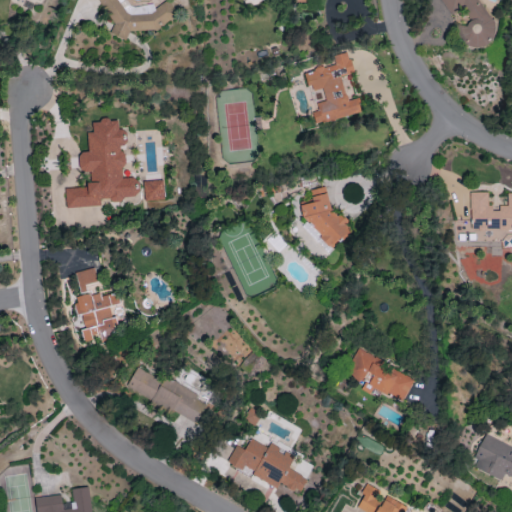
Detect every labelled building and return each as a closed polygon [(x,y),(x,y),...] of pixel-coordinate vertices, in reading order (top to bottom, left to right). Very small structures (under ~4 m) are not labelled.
[(97,0),(111,20),(112,38),(127,36),(127,31),(156,29),(171,19),(169,1),(164,2),(155,8),(152,5),(130,7),(125,0),(97,0)] [(440,0),(448,13),(454,13),(463,8),(469,17),(468,21),(456,28),(459,32),(458,37),(463,46),(474,48),(477,46),(483,47),(493,41),(495,26),(478,0),(440,0)] [(360,112),(356,98),(347,100),(340,76),(353,73),(347,51),(332,55),(334,64),(304,72),(310,91),(321,88),(325,100),(316,103),(318,110),(311,112),(315,124),(360,112)] [(66,205),(100,208),(100,199),(120,201),(122,200),(122,198),(137,195),(138,179),(122,177),(123,161),(120,144),(121,138),(117,119),(110,118),(92,122),(91,131),(88,132),(86,151),(77,153),(81,172),(95,173),(97,183),(86,182),(86,188),(63,186),(66,205)] [(162,200),(162,180),(143,181),(143,201),(162,200)] [(309,190),(311,196),(325,192),(324,186),(309,190)] [(511,192),(507,193),(507,207),(489,208),(488,191),(470,192),(470,230),(511,228),(511,192)] [(305,200),(317,246),(351,237),(345,214),(334,217),(327,194),(305,200)] [(74,272),(80,295),(73,297),(77,315),(80,314),(84,328),(80,329),(84,345),(119,336),(111,306),(119,304),(116,292),(99,296),(97,289),(100,288),(94,267),(74,272)] [(413,377),(356,350),(347,368),(357,373),(353,380),(362,384),(360,389),(370,394),(373,387),(402,401),(413,377)] [(126,387),(199,423),(210,400),(164,378),(162,381),(135,367),(126,387)] [(255,425),(259,414),(249,409),(244,420),(255,425)] [(503,475),(511,478),(511,447),(484,435),(470,466),(501,480),(503,475)] [(294,456),(269,443),(267,448),(250,438),(244,449),(235,445),(227,461),(251,474),(276,488),(279,483),(298,494),(307,479),(287,468),(294,456)] [(402,511),(406,505),(385,496),(381,504),(374,500),(379,490),(366,484),(356,507),(365,511),(402,511)] [(34,497),(35,511),(92,511),(90,486),(71,488),(72,502),(61,503),(60,494),(34,497)]
